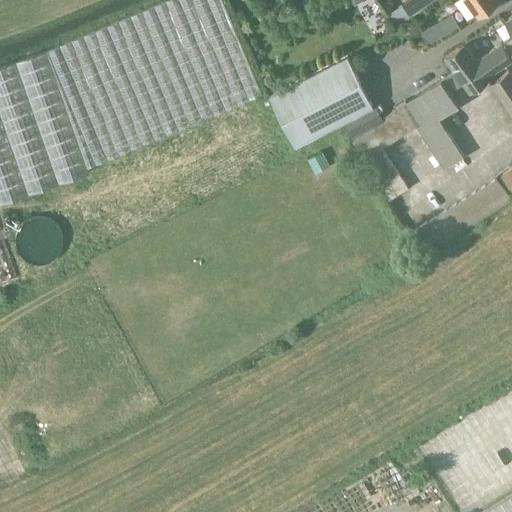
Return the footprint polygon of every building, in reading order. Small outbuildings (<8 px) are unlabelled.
[(88,167),(262,93),(222,0),(162,0),(48,48),(0,65),(0,202),(89,171),(88,167)] [(396,25),(397,24),(422,7),(416,0),(407,0),(388,13),(396,25)] [(464,0),(470,8),(478,19),(499,3),(497,0),(464,0)] [(442,77),(450,90),(461,84),(467,93),(487,79),(485,75),(511,56),(511,14),(503,22),(510,33),(473,59),(462,42),(442,56),(452,70),(442,77)] [(348,55),(269,95),(294,144),(373,105),(348,55)] [(508,111),(509,111),(511,115),(511,77),(507,70),(489,82),(508,111)] [(465,155),(422,90),(402,103),(417,125),(417,126),(445,168),(465,155)] [(417,125),(402,103),(347,139),(387,201),(409,187),(383,147),(417,125)] [(511,166),(500,175),(511,190),(511,166)] [(408,233),(422,255),(423,254),(511,198),(511,197),(497,178),(408,233)] [(66,245),(66,243),(65,235),(61,228),(57,225),(53,223),(46,221),(39,221),(35,223),(29,227),(25,231),(23,235),(21,243),(22,247),(23,251),(24,255),(28,259),(34,264),(39,265),(44,266),(52,265),(58,261),(61,258),(64,253),(66,245)]
